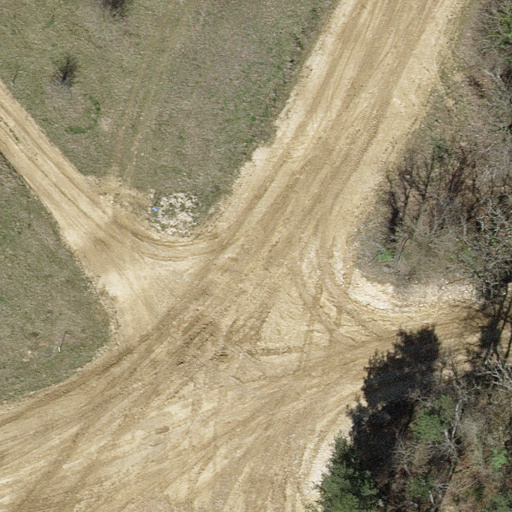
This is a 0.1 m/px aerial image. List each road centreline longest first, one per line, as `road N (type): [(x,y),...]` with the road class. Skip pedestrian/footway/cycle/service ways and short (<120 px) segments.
road 1 (track): [(393,0),(243,346)]
road 2 (track): [(0,112),(87,209),(243,346)]
road 3 (track): [(511,323),(243,346)]
road 4 (track): [(243,346),(0,435)]
road 5 (track): [(243,346),(60,511)]
road 6 (track): [(251,511),(243,346)]
